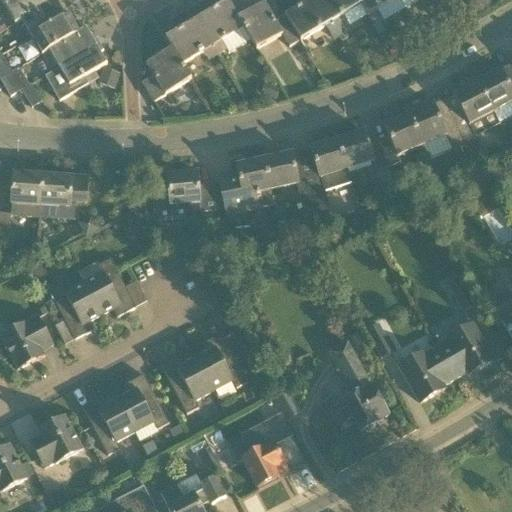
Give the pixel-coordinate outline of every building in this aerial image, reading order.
[(0,0),(0,1),(4,9),(18,0),(0,0)] [(14,27),(22,22),(52,4),(49,0),(18,0),(4,9),(14,27)] [(22,22),(31,39),(73,15),(70,10),(66,12),(59,0),(58,0),(52,4),(22,22)] [(284,19),(300,43),(300,44),(326,29),(333,41),(339,38),(316,0),(298,0),(303,7),(284,19)] [(344,19),(361,8),(355,0),(316,0),(339,38),(342,36),(339,32),(348,27),(344,19)] [(376,14),(399,1),(398,0),(355,0),(361,8),(368,19),(373,28),(382,23),(376,14)] [(398,0),(399,1),(405,11),(423,0),(398,0)] [(243,30),(239,21),(228,4),(210,15),(204,4),(192,11),(218,57),(223,54),(218,46),(243,30)] [(264,6),(239,21),(243,30),(256,53),(282,37),(289,50),(300,43),(284,19),(275,25),(264,6)] [(166,41),(172,52),(182,67),(207,52),(212,60),(218,57),(192,11),(177,20),(184,31),(166,41)] [(41,57),(49,53),(79,35),(73,24),(77,21),(73,15),(31,39),(41,57)] [(431,31),(437,42),(450,35),(445,24),(431,31)] [(49,53),(59,71),(101,46),(97,40),(93,43),(86,31),(79,35),(49,53)] [(101,46),(59,71),(57,72),(45,79),(60,103),(88,86),(84,80),(107,67),(100,55),(104,52),(101,46)] [(182,67),(172,52),(147,67),(158,85),(146,91),(154,105),(191,82),(182,67)] [(12,74),(2,57),(0,58),(0,81),(12,74)] [(19,70),(12,74),(0,81),(10,99),(22,93),(29,88),(19,70)] [(114,92),(120,77),(104,70),(98,86),(114,92)] [(501,72),(477,85),(493,116),(511,105),(511,82),(508,85),(501,72)] [(499,126),(493,116),(477,85),(453,98),(459,110),(449,115),(463,145),(499,126)] [(29,88),(22,93),(32,110),(42,105),(31,87),(29,88)] [(409,117),(422,149),(423,148),(429,161),(452,151),(464,148),(463,145),(449,115),(439,119),(434,107),(409,117)] [(378,145),(388,170),(400,165),(398,159),(422,149),(409,117),(384,128),(389,141),(378,145)] [(338,143),(347,172),(374,164),(365,135),(338,143)] [(323,190),(311,193),(318,217),(321,226),(332,222),(324,194),(351,185),(347,172),(338,143),(311,152),(323,190)] [(292,157),(264,163),(270,192),(298,186),(292,157)] [(270,192),(264,163),(236,169),(239,181),(219,185),(227,219),(274,208),(270,192)] [(396,192),(388,170),(376,173),(384,196),(396,192)] [(168,179),(169,193),(165,193),(154,194),(156,209),(154,212),(153,216),(153,219),(154,222),(156,225),(157,226),(158,227),(160,228),(162,228),(183,227),(185,226),(187,225),(189,224),(190,222),(192,219),(192,217),(192,214),(191,210),(189,207),(199,206),(200,215),(218,213),(224,213),(217,186),(199,190),(197,176),(168,179)] [(40,221),(41,209),(43,179),(14,177),(12,207),(17,208),(16,219),(40,221)] [(41,209),(40,221),(40,223),(58,224),(59,210),(71,211),(71,204),(85,205),(87,181),(43,179),(41,209)] [(306,220),(318,217),(311,193),(300,196),(306,220)] [(0,215),(0,250),(7,251),(11,217),(0,215)] [(111,263),(99,269),(103,276),(84,286),(101,319),(113,313),(118,321),(137,311),(111,263)] [(460,281),(448,288),(464,315),(476,307),(460,281)] [(90,325),(101,319),(84,286),(65,295),(62,288),(50,295),(75,343),(94,333),(90,325)] [(497,332),(503,328),(511,341),(511,305),(510,307),(489,320),(497,332)] [(27,326),(0,340),(0,366),(11,360),(18,373),(45,359),(42,354),(53,348),(39,321),(28,327),(27,326)] [(378,326),(366,332),(382,360),(393,353),(378,326)] [(448,344),(437,350),(455,382),(467,375),(468,378),(493,363),(472,328),(447,342),(448,344)] [(197,361),(214,394),(232,385),(236,392),(248,385),(223,337),(204,347),(208,355),(197,361)] [(372,388),(356,362),(348,347),(330,357),(339,371),(354,398),(344,404),(345,406),(331,414),(341,433),(356,425),(361,436),(365,434),(365,435),(372,435),(376,429),(379,426),(378,425),(389,419),(372,388)] [(455,382),(437,350),(424,357),(424,356),(399,370),(420,406),(445,392),(444,389),(455,382)] [(214,394),(197,361),(185,367),(180,359),(161,369),(187,418),(199,411),(195,404),(214,394)] [(129,397),(118,403),(135,436),(154,426),(157,433),(169,427),(144,378),(125,388),(129,397)] [(250,392),(256,402),(266,397),(261,386),(250,392)] [(116,446),(135,436),(118,403),(106,409),(101,400),(83,410),(108,459),(120,453),(116,446)] [(276,475),(285,470),(272,445),(291,435),(281,416),(228,445),(238,464),(241,462),(257,491),(278,479),(276,475)] [(55,466),(82,453),(65,419),(38,433),(41,438),(30,444),(45,472),(55,466)] [(169,433),(176,446),(186,441),(180,428),(169,433)] [(10,448),(0,453),(0,495),(27,482),(10,448)] [(27,463),(20,467),(26,480),(34,476),(27,463)] [(210,472),(177,490),(176,489),(160,498),(167,511),(200,511),(199,510),(209,504),(211,508),(225,500),(210,472)] [(151,511),(154,511),(144,490),(125,499),(128,504),(113,511),(110,507),(100,511),(151,511)]
